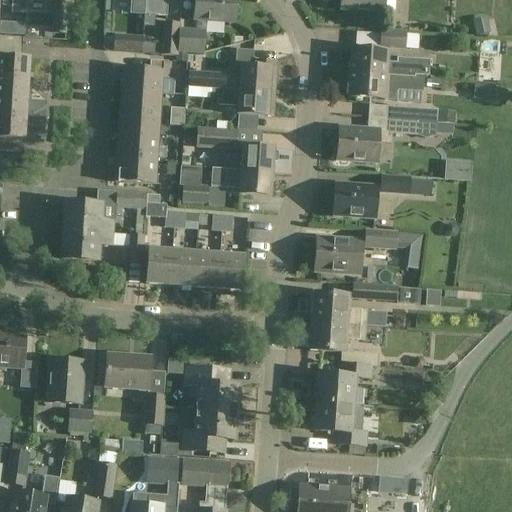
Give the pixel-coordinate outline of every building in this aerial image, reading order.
[(27,0),(11,0),(11,13),(27,14),(27,0)] [(145,0),(144,15),(144,26),(153,26),(154,16),(169,16),(169,0),(145,0)] [(234,24),(235,0),(195,0),(194,21),(234,24)] [(382,14),(383,0),(340,0),(340,11),(382,14)] [(65,34),(67,2),(55,2),(52,1),(51,34),(65,34)] [(469,22),(482,21),(481,7),(468,8),(469,22)] [(177,57),(178,57),(180,29),(179,29),(180,24),(162,23),(160,56),(177,57)] [(180,29),(178,57),(187,58),(187,53),(203,54),(204,30),(180,29)] [(406,32),(379,30),(378,49),(405,51),(406,32)] [(0,77),(28,80),(30,59),(14,58),(15,37),(0,36),(0,77)] [(112,52),(142,55),(143,38),(113,36),(112,52)] [(351,50),(350,74),(426,79),(427,64),(397,62),(397,66),(387,66),(387,53),(351,50)] [(123,68),(122,91),(161,94),(162,78),(168,79),(169,63),(150,61),(150,70),(123,68)] [(213,76),(212,89),(269,93),(269,84),(275,85),(277,63),(252,62),(252,68),(240,67),(239,77),(222,75),(222,77),(213,76)] [(188,73),(187,88),(210,89),(211,75),(188,73)] [(348,99),(384,101),(390,102),(393,89),(406,89),(406,93),(421,94),(422,79),(426,79),(350,74),(348,99)] [(0,98),(27,100),(28,80),(0,77),(0,98)] [(210,89),(187,88),(187,98),(209,100),(210,89)] [(237,116),(268,118),(273,118),(274,103),(268,102),(269,93),(212,89),(211,99),(217,100),(216,105),(237,107),(237,116)] [(161,94),(122,91),(120,114),(159,117),(161,94)] [(0,98),(0,118),(26,120),(27,100),(0,98)] [(435,124),(436,124),(437,111),(386,108),(385,121),(435,124)] [(170,109),(169,126),(181,127),(182,110),(170,109)] [(120,114),(119,137),(158,139),(159,117),(120,114)] [(26,120),(0,118),(0,139),(24,141),(26,120)] [(195,149),(235,152),(236,131),(226,130),(227,122),(215,121),(214,130),(196,129),(195,149)] [(435,124),(385,121),(384,135),(418,137),(424,141),(431,139),(435,139),(435,136),(451,137),(452,127),(452,126),(436,125),(436,124),(435,124)] [(376,164),(378,133),(338,131),(336,162),(376,164)] [(119,137),(118,160),(157,162),(158,139),(119,137)] [(226,157),(225,170),(272,174),(273,162),(279,161),(279,153),(274,151),(274,149),(243,147),(242,158),(226,157)] [(155,186),(157,162),(118,160),(116,184),(155,186)] [(185,187),(183,203),(207,204),(208,188),(201,188),(202,170),(182,168),(181,186),(185,187)] [(271,198),(272,174),(225,170),(213,170),(212,189),(240,190),(239,196),(271,198)] [(379,194),(429,196),(430,181),(410,180),(410,178),(380,177),(379,194)] [(374,220),(377,189),(335,186),(333,218),(374,220)] [(117,193),(116,208),(144,210),(145,196),(117,193)] [(65,204),(63,232),(111,235),(112,223),(100,222),(101,207),(65,204)] [(165,220),(166,213),(166,206),(146,205),(145,218),(165,220)] [(176,214),(166,213),(165,220),(165,230),(175,230),(176,214)] [(176,214),(175,230),(186,231),(187,215),(176,214)] [(211,233),(221,233),(222,217),(212,217),(211,233)] [(232,218),(222,217),(221,233),(231,234),(232,218)] [(397,233),(364,231),(363,250),(395,251),(395,246),(407,247),(407,236),(396,235),(397,233)] [(111,235),(63,232),(61,260),(97,262),(98,246),(110,247),(111,235)] [(129,236),(127,264),(141,265),(143,237),(129,236)] [(358,275),(361,243),(317,240),(315,272),(358,275)] [(170,286),(172,252),(148,250),(145,285),(170,286)] [(196,254),(172,252),(170,286),(193,288),(196,254)] [(217,289),(220,255),(196,254),(193,288),(217,289)] [(244,257),(220,255),(217,289),(242,291),(244,257)] [(397,287),(351,285),(350,300),(396,303),(396,302),(410,302),(410,289),(408,289),(408,280),(399,280),(398,288),(397,288),(397,287)] [(451,290),(473,290),(473,282),(452,282),(451,290)] [(438,307),(439,293),(427,293),(426,307),(438,307)] [(314,296),(312,324),(365,327),(366,313),(346,311),(347,298),(314,296)] [(365,327),(312,324),(310,351),(344,353),(343,366),(371,367),(377,368),(378,355),(344,353),(345,341),(364,343),(365,327)] [(0,369),(22,371),(24,340),(0,338),(0,369)] [(148,390),(150,360),(107,358),(105,387),(148,390)] [(80,406),(83,364),(50,362),(47,403),(80,406)] [(318,376),(316,404),(351,406),(353,378),(370,380),(371,367),(343,366),(339,365),(338,377),(318,376)] [(196,411),(236,414),(237,388),(228,387),(229,373),(186,370),(185,388),(198,389),(196,411)] [(34,382),(20,381),(20,390),(33,391),(34,382)] [(147,397),(145,397),(144,403),(143,426),(145,426),(163,427),(163,426),(164,398),(147,397)] [(364,407),(351,406),(316,404),(315,432),(334,433),(333,446),(365,448),(366,434),(362,434),(364,407)] [(92,412),(68,410),(66,433),(68,433),(68,436),(87,438),(87,435),(90,435),(92,412)] [(234,441),(236,414),(196,411),(195,433),(182,432),(181,452),(223,454),(224,441),(234,441)] [(102,440),(92,498),(111,501),(120,443),(102,440)] [(6,485),(20,487),(26,454),(11,452),(6,485)] [(177,460),(148,458),(146,485),(176,487),(177,460)] [(224,511),(226,490),(227,490),(228,466),(182,462),(180,489),(206,491),(204,511),(224,511)] [(44,477),(41,497),(15,493),(12,511),(42,511),(44,504),(54,506),(58,479),(44,477)] [(406,495),(407,481),(398,480),(397,495),(406,495)] [(346,511),(348,491),(300,488),(297,511),(346,511)] [(132,498),(131,506),(130,511),(161,511),(162,509),(161,509),(162,498),(146,497),(146,499),(132,498)] [(95,511),(97,503),(67,498),(64,511),(95,511)]
